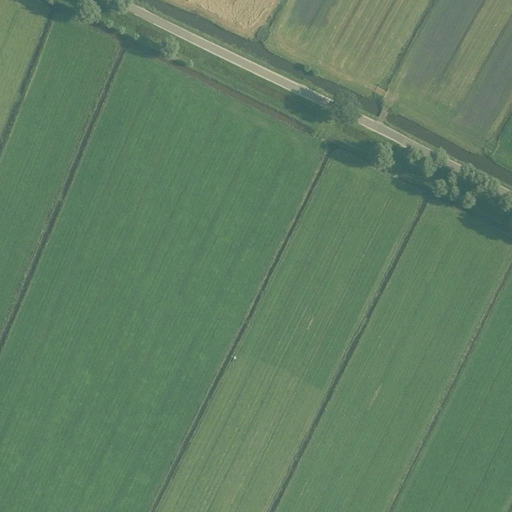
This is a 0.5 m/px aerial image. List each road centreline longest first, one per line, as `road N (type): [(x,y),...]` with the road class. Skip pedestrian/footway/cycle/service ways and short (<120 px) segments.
road 1 (tertiary): [(511,198),(114,0)]
road 2 (track): [(140,511),(319,150)]
